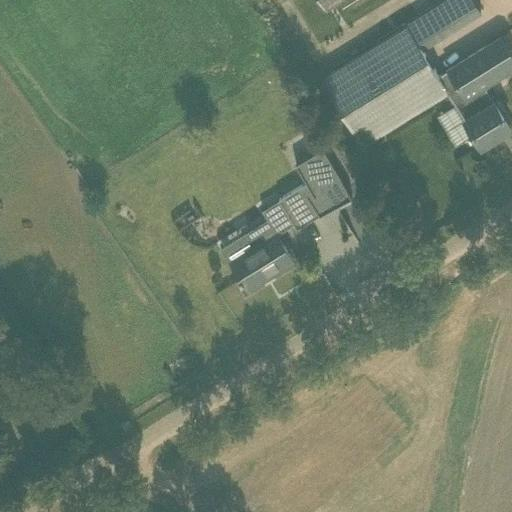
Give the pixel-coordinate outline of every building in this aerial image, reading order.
[(321,0),(327,8),(340,0),(321,0)] [(451,90),(440,74),(422,47),(482,10),(475,0),(443,0),(407,23),(406,21),(322,74),(364,142),(450,91),(451,90)] [(495,99),(485,83),(503,72),(487,45),(440,74),(451,90),(450,91),(482,144),(497,137),(511,128),(511,123),(505,112),(504,112),(495,99)] [(308,181),(280,197),(298,227),(320,213),(320,214),(353,194),(324,146),(297,163),(308,181)] [(388,147),(381,152),(386,160),(394,155),(388,147)] [(231,259),(248,288),(295,259),(277,230),(231,259)]
